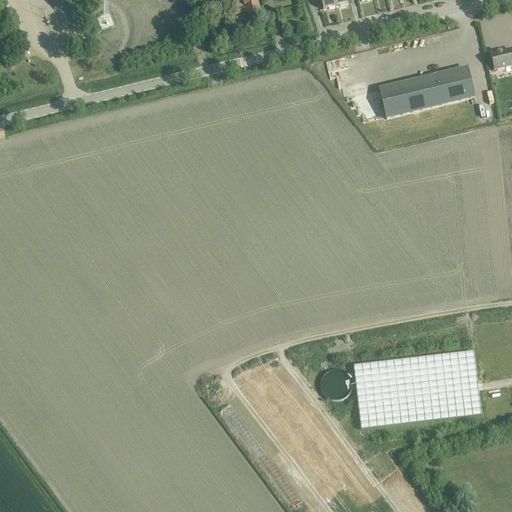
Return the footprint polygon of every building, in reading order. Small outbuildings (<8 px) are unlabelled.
[(235,0),(232,1),(235,13),(245,11),(246,14),(260,10),(257,0),(235,0)] [(319,0),(323,11),(335,8),(333,0),(319,0)] [(494,72),(511,67),(511,54),(511,51),(497,54),(496,52),(489,54),(494,72)] [(379,91),(386,120),(474,99),(467,70),(379,91)] [(481,417),(473,353),(353,367),(359,413),(361,431),(371,430),(481,417)] [(322,397),(326,401),(332,403),(338,403),(343,401),(347,397),(350,392),(351,386),(349,381),(347,377),(343,374),(338,372),(333,371),(328,373),(323,376),(320,381),(319,386),(320,392),(322,397)]
